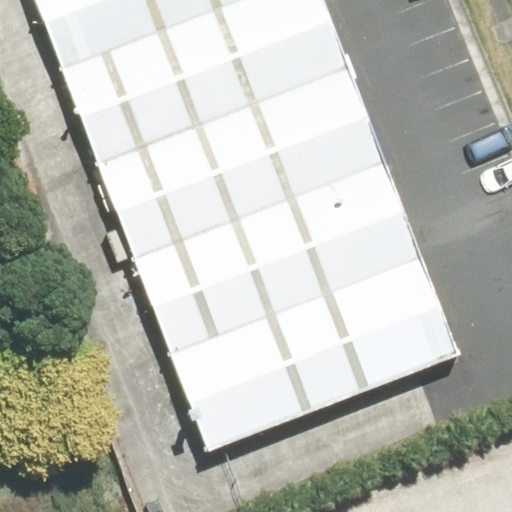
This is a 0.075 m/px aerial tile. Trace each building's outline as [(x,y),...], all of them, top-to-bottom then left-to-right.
[(16,0),(48,81),(252,0),(16,0)] [(85,174),(338,73),(308,0),(252,0),(48,81),(85,174)] [(121,265),(374,163),(338,73),(85,174),(121,265)] [(160,361),(413,259),(374,163),(121,265),(160,361)] [(201,462),(454,359),(413,259),(160,361),(201,462)]
